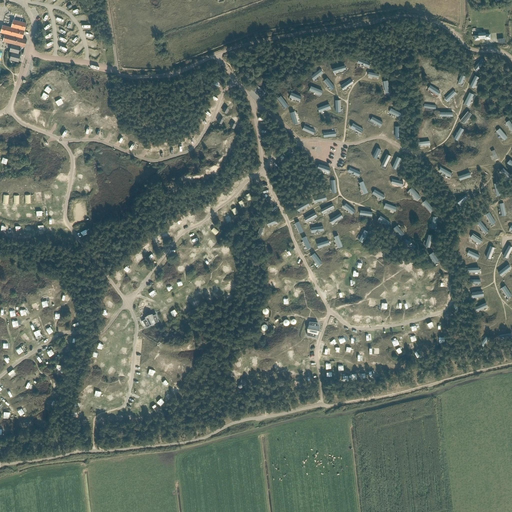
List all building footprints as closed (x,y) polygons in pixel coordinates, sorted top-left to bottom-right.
[(3,26),(1,33),(5,34),(3,42),(12,44),(10,52),(12,52),(10,60),(19,62),(20,56),(21,55),(19,55),(20,48),(21,46),(25,47),(27,40),(23,39),(25,31),(27,23),(13,20),(11,28),(3,26)] [(485,61),(482,58),(474,68),(477,71),(485,61)] [(370,63),(359,59),(357,63),(368,67),(370,63)] [(320,69),(310,76),(313,80),(323,72),(320,69)] [(479,77),(475,75),(469,86),(473,88),(479,77)] [(327,78),(323,80),(331,90),(334,87),(327,78)] [(350,79),(340,86),(342,90),(352,83),(350,79)] [(257,85),(254,88),(255,90),(254,90),(260,95),(261,94),(262,96),(265,93),(257,85)] [(430,85),(428,89),(438,95),(440,92),(430,85)] [(322,91),(310,86),(309,90),(321,95),(322,91)] [(453,90),(444,98),(448,102),(450,100),(450,99),(456,93),(453,90)] [(473,94),(469,92),(464,103),(468,105),(473,94)] [(291,93),(289,97),(299,101),(301,97),(291,93)] [(280,96),(277,98),(285,108),(288,106),(280,96)] [(329,104),(317,108),(319,112),(330,108),(329,104)] [(402,114),(391,108),(389,112),(400,118),(402,114)] [(471,114),(467,111),(460,121),(463,124),(471,114)] [(372,116),(370,121),(380,126),(383,122),(372,116)] [(352,123),(350,127),(361,133),(363,129),(352,123)] [(304,125),(302,130),(313,135),(315,130),(304,125)] [(460,127),(453,138),(457,140),(464,129),(460,127)] [(500,128),(496,131),(504,140),(508,137),(500,128)] [(377,148),(372,157),(376,159),(381,149),(377,148)] [(390,156),(386,154),(381,165),(385,167),(390,156)] [(401,159),(397,157),(392,168),(396,169),(401,159)] [(327,166),(319,163),(317,167),(329,172),(329,171),(330,167),(327,166)] [(360,172),(349,167),(347,172),(358,177),(360,172)] [(452,173),(441,167),(439,171),(450,177),(452,173)] [(503,168),(500,171),(509,180),(511,176),(503,168)] [(470,172),(458,176),(459,180),(471,177),(470,172)] [(363,181),(359,182),(364,194),(368,192),(363,181)] [(412,187),(408,190),(417,200),(420,197),(412,187)] [(375,189),(372,193),(383,199),(385,195),(375,189)] [(466,195),(456,202),(459,206),(469,199),(466,195)] [(434,210),(425,200),(422,203),(431,213),(434,210)] [(307,201),(295,208),(297,211),(309,205),(307,201)] [(346,203),(343,206),(353,214),(355,210),(346,203)] [(397,207),(385,203),(384,207),(395,211),(397,207)] [(332,204),(321,209),(323,213),(334,207),(332,204)] [(315,212),(304,218),(306,222),(317,216),(315,212)] [(485,214),(492,225),(496,223),(489,212),(485,214)] [(343,217),(340,213),(330,219),(332,223),(343,217)] [(380,215),(378,219),(388,226),(391,222),(380,215)] [(278,217),(266,222),(268,226),(280,221),(278,217)] [(299,221),(295,223),(299,233),(303,232),(299,221)] [(476,223),(485,233),(488,230),(480,221),(476,223)] [(397,225),(393,228),(400,237),(404,234),(397,225)] [(368,232),(364,230),(359,240),(362,242),(368,232)] [(338,235),(334,237),(338,248),(342,246),(338,235)] [(472,235),(470,238),(480,244),(481,241),(472,235)] [(306,236),(301,238),(307,249),(311,247),(306,236)] [(406,239),(403,243),(413,250),(416,246),(406,239)] [(328,240),(316,244),(318,248),(330,244),(328,240)] [(511,248),(511,247),(509,245),(503,256),(507,258),(511,248)] [(490,246),(486,258),(490,259),(494,248),(490,246)] [(468,250),(466,255),(478,260),(480,256),(468,250)] [(314,253),(311,255),(318,265),(322,262),(314,253)] [(436,253),(431,255),(436,265),(441,263),(436,253)] [(508,265),(498,273),(501,276),(504,273),(505,274),(511,268),(508,265)] [(511,295),(505,285),(501,288),(508,298),(511,295)] [(488,306),(486,302),(474,308),(476,312),(488,306)] [(147,319),(143,321),(147,327),(150,325),(150,324),(150,323),(151,324),(153,322),(154,322),(154,323),(158,321),(158,322),(159,322),(156,314),(152,316),(152,315),(150,316),(148,317),(148,316),(146,317),(147,319)] [(309,330),(307,335),(315,337),(316,333),(317,334),(318,331),(318,329),(319,327),(317,327),(318,323),(310,322),(309,327),(309,330)] [(480,344),(484,346),(490,338),(487,336),(480,344)]
